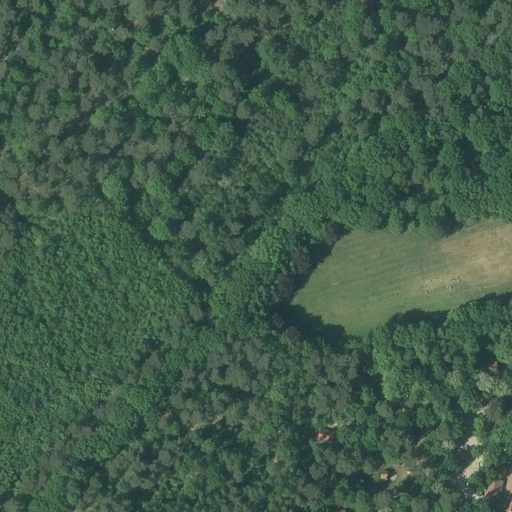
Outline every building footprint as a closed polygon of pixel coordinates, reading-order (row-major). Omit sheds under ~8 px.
[(484,376),(498,374),(496,363),(482,365),(484,376)] [(432,373),(417,373),(417,381),(432,381),(432,373)] [(389,401),(396,393),(385,384),(378,393),(389,401)] [(332,444),(335,434),(321,430),(318,441),(332,444)] [(505,511),(511,511),(511,471),(510,471),(508,479),(510,480),(503,511),(505,511)]
